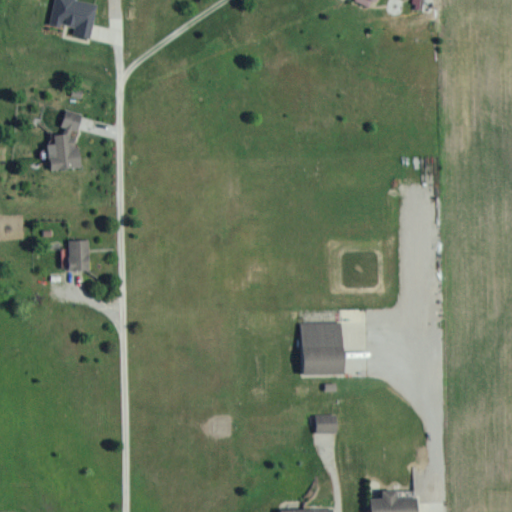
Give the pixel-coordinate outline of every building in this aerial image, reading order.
[(100,4),(84,0),(56,0),(51,21),(76,27),(75,34),(92,38),(100,4)] [(83,165),(81,145),(76,144),(79,133),(79,131),(85,112),(68,108),(65,119),(66,133),(55,134),(56,142),(50,143),(52,168),(83,165)] [(71,269),(92,268),(92,238),(71,239),(71,269)] [(369,307),(343,308),(344,321),(369,320),(369,307)] [(305,373),(346,372),(345,320),(304,320),(305,373)] [(340,431),(340,413),(319,413),(319,431),(340,431)] [(418,511),(418,489),(384,489),(384,496),(372,497),(372,511),(418,511)]
